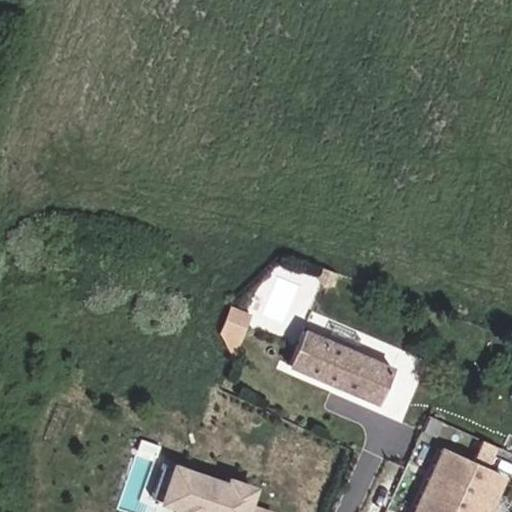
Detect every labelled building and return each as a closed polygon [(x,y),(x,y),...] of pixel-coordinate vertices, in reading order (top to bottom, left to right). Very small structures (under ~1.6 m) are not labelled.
[(331,283),(335,273),(321,267),(317,277),(331,283)] [(240,346),(250,309),(229,303),(219,341),(240,346)] [(431,327),(435,316),(421,310),(417,321),(431,327)] [(377,402),(391,368),(303,329),(289,363),(377,402)] [(476,457),(490,462),(497,444),(483,439),(476,457)] [(486,511),(504,476),(440,445),(409,511),(486,511)] [(177,471),(165,467),(155,502),(167,505),(177,471)] [(272,511),(273,510),(248,501),(252,486),(230,480),(228,484),(177,471),(167,505),(186,511),(185,511),(272,511)]
